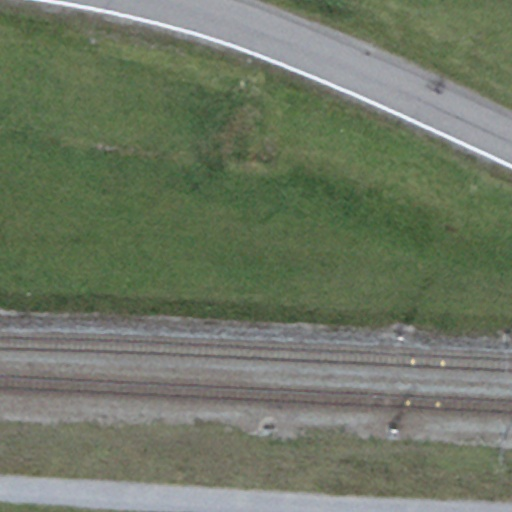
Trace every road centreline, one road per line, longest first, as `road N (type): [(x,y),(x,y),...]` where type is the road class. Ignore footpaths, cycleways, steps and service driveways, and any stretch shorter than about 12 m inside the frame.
road 1 (track): [(412,511),(0,489)]
road 2 (secondary): [(511,142),(300,46),(159,0)]
